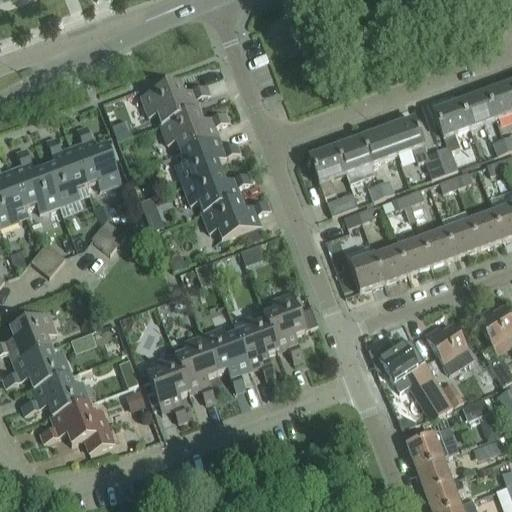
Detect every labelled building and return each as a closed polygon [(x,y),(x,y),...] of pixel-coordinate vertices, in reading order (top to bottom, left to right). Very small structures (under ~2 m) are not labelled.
[(183,99),(178,88),(133,105),(133,106),(140,103),(148,123),(156,120),(160,130),(198,116),(193,105),(209,99),(206,90),(183,99)] [(495,124),(511,117),(511,90),(511,88),(485,97),(495,124)] [(469,133),(495,124),(485,97),(460,107),(469,133)] [(459,153),(454,139),(469,133),(460,107),(433,116),(443,143),(447,152),(436,156),(445,180),(457,175),(450,156),(459,153)] [(201,127),(198,116),(160,130),(167,150),(174,147),(178,158),(216,144),(212,133),(228,127),(225,118),(201,127)] [(426,160),(423,150),(413,123),(387,133),(397,160),(412,155),(417,168),(424,165),(431,184),(445,180),(436,156),(426,160)] [(95,155),(86,132),(77,135),(83,151),(71,155),(85,193),(97,189),(99,195),(120,188),(106,151),(95,155)] [(371,170),(397,160),(387,133),(361,143),(371,170)] [(507,158),(511,156),(511,141),(502,145),(507,158)] [(61,159),(55,143),(46,146),(55,170),(44,174),(58,212),(78,204),(76,197),(85,193),(71,155),(61,159)] [(375,180),(371,170),(361,143),(335,152),(345,179),(349,189),(375,180)] [(220,154),(216,144),(178,158),(182,169),(175,171),(183,192),(220,177),(216,166),(239,157),(236,148),(220,154)] [(497,161),(507,158),(502,145),(492,149),(497,161)] [(335,198),(330,185),(345,179),(335,152),(309,162),(318,188),(319,188),(324,202),(335,198)] [(34,177),(26,154),(16,157),(22,173),(10,178),(24,217),(36,212),(39,219),(58,212),(44,174),(34,177)] [(511,161),(501,166),(504,175),(511,172),(511,161)] [(490,180),(504,175),(501,166),(486,171),(490,180)] [(224,187),(220,177),(183,192),(190,212),(197,209),(201,220),(240,205),(235,193),(251,187),(247,178),(224,187)] [(1,182),(0,179),(0,233),(18,227),(16,220),(24,217),(10,178),(1,182)] [(456,193),(471,187),(467,178),(453,183),(456,193)] [(442,198),(456,193),(453,183),(439,188),(442,198)] [(383,203),(394,199),(389,186),(378,190),(383,203)] [(372,207),(383,203),(378,190),(368,194),(372,207)] [(417,214),(414,208),(433,201),(429,192),(405,201),(414,226),(416,225),(416,227),(425,224),(421,213),(417,214)] [(331,221),(350,214),(356,212),(352,198),(326,208),(331,221)] [(414,226),(405,201),(382,209),(385,217),(394,214),(395,215),(403,212),(409,228),(414,226)] [(243,215),(240,205),(201,220),(208,239),(216,236),(220,246),(260,231),(260,230),(258,231),(254,221),(270,215),(266,206),(243,215)] [(502,245),(511,241),(511,209),(492,217),(502,245)] [(360,228),(361,227),(375,222),(372,213),(357,218),(360,228)] [(479,253),(502,245),(492,217),(468,225),(479,253)] [(357,218),(343,223),(347,233),(360,228),(357,218)] [(455,262),(479,253),(468,225),(444,234),(455,262)] [(100,252),(115,233),(106,226),(91,245),(100,252)] [(110,260),(125,240),(115,233),(100,252),(110,260)] [(431,271),(455,262),(444,234),(420,243),(431,271)] [(407,280),(431,271),(420,243),(397,252),(407,280)] [(40,275),(55,256),(45,248),(30,267),(40,275)] [(383,288),(407,280),(397,252),(373,261),(383,288)] [(50,282),(65,263),(55,256),(40,275),(50,282)] [(172,276),(177,274),(186,271),(181,257),(167,263),(172,276)] [(359,297),(383,288),(373,261),(349,269),(359,297)] [(289,298),(272,305),(269,306),(272,315),(262,319),(276,356),(288,351),(294,367),(303,364),(294,340),(305,336),(317,331),(310,313),(298,318),(287,291),(287,292),(289,298)] [(511,338),(511,330),(502,314),(491,320),(488,315),(475,323),(497,360),(509,353),(504,343),(511,338)] [(275,382),(266,359),(276,356),(262,319),(242,326),(245,334),(234,338),(248,374),(260,370),(266,386),(275,382)] [(14,367),(51,353),(48,343),(55,340),(47,320),(10,333),(14,344),(0,349),(0,359),(10,356),(14,367)] [(85,340),(101,334),(98,325),(82,331),(85,340)] [(466,354),(452,332),(441,338),(438,333),(425,341),(443,369),(466,354)] [(224,342),(221,334),(201,342),(215,379),(227,374),(236,397),(244,394),(238,378),(248,374),(234,338),(224,342)] [(214,405),(206,382),(215,379),(201,342),(182,349),(185,357),(174,361),(188,397),(200,393),(206,409),(214,405)] [(392,356),(384,342),(370,351),(393,387),(402,382),(429,425),(452,410),(424,366),(417,370),(403,349),(392,356)] [(456,364),(463,373),(483,359),(475,350),(456,364)] [(55,364),(51,353),(14,367),(18,378),(2,384),(6,393),(29,384),(33,394),(70,380),(62,361),(55,364)] [(187,424),(178,401),(188,397),(174,361),(154,369),(156,375),(147,379),(162,418),(163,418),(162,416),(172,412),(178,428),(187,424)] [(502,392),(511,385),(511,381),(500,362),(488,369),(502,392)] [(129,365),(119,368),(122,375),(131,372),(129,365)] [(74,391),(70,380),(33,394),(37,405),(21,411),(25,420),(48,411),(52,422),(89,408),(82,388),(74,391)] [(489,415),(484,403),(461,413),(467,425),(489,415)] [(92,417),(89,408),(52,422),(56,433),(40,439),(43,447),(67,438),(71,449),(84,444),(88,457),(112,448),(100,414),(92,417)] [(401,435),(415,430),(413,426),(400,419),(396,421),(401,435)] [(499,439),(495,430),(485,434),(484,437),(487,444),(499,439)] [(442,464),(447,462),(438,437),(406,449),(415,473),(441,463),(442,464)] [(500,443),(483,449),(489,462),(505,456),(500,443)] [(424,496),(450,486),(442,464),(441,463),(415,473),(424,496)] [(506,492),(511,489),(511,478),(511,475),(501,479),(506,492)] [(429,511),(452,511),(459,510),(450,486),(424,496),(429,511)] [(511,507),(511,489),(506,492),(498,495),(504,508),(511,505),(511,507)]
